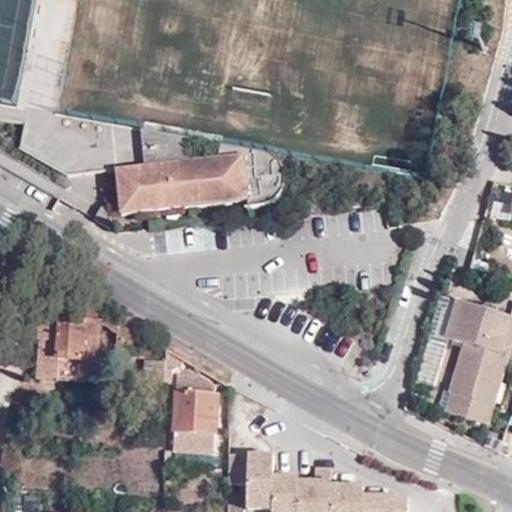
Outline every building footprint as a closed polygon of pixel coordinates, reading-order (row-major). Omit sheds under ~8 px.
[(71,176),(121,171),(139,169),(149,168),(144,131),(18,108),(22,148),(71,176)] [(193,139),(144,131),(149,168),(195,163),(193,139)] [(223,144),(221,160),(247,157),(253,201),(253,208),(273,205),(282,195),(287,188),(287,174),(283,164),(271,153),(223,144)] [(149,168),(139,169),(143,206),(183,203),(184,209),(253,201),(247,157),(221,160),(195,163),(149,168)] [(139,169),(121,171),(126,215),(144,214),(143,206),(139,169)] [(143,206),(144,214),(184,209),(183,203),(143,206)] [(114,230),(112,212),(103,207),(98,220),(114,230)] [(29,286),(30,271),(11,270),(10,279),(3,278),(4,267),(0,267),(0,303),(46,309),(46,294),(37,293),(38,286),(29,286)] [(39,272),(30,271),(29,286),(38,286),(39,272)] [(39,378),(59,380),(60,361),(99,365),(104,314),(66,290),(66,306),(84,308),(82,321),(64,320),(63,315),(43,314),(42,317),(35,317),(33,338),(42,339),(39,378)] [(501,353),(511,317),(459,301),(449,337),(466,343),(452,390),(454,390),(448,411),(488,423),(509,355),(501,353)] [(511,347),(511,317),(501,353),(509,355),(511,347)] [(140,345),(142,338),(121,333),(116,351),(132,355),(135,344),(140,345)] [(185,363),(167,352),(166,362),(166,385),(166,390),(172,389),(172,375),(185,375),(185,363)] [(60,361),(59,380),(97,383),(99,365),(60,361)] [(166,385),(166,362),(145,362),(144,385),(166,385)] [(199,379),(178,377),(173,452),(214,455),(218,395),(213,395),(213,390),(199,379)] [(227,482),(247,483),(247,453),(227,452),(227,482)] [(247,507),(272,508),(272,475),(272,453),(247,453),(247,483),(247,507)] [(314,479),(330,479),(330,466),(314,466),(314,479)] [(271,511),(297,511),(298,479),(298,475),(272,475),(272,508),(271,511)] [(314,479),(298,479),(297,511),(330,511),(330,483),(330,479),(314,479)] [(363,483),(330,483),(330,511),(363,511),(363,493),(363,483)] [(62,503),(63,493),(47,492),(47,502),(62,503)] [(80,504),(81,494),(63,493),(62,503),(80,504)] [(363,493),(363,511),(408,511),(409,496),(400,496),(400,493),(363,493)]
